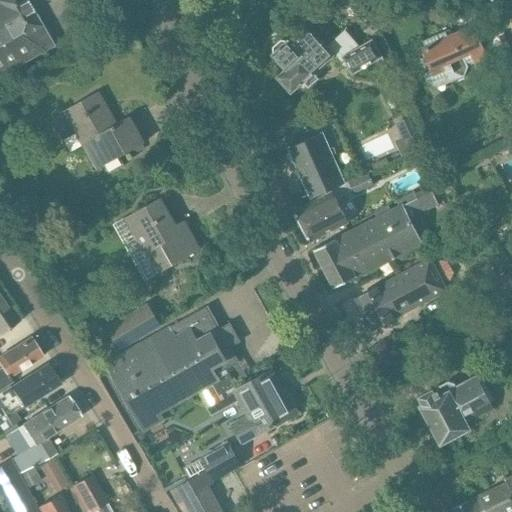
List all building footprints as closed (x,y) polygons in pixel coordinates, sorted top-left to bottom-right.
[(0,0),(0,77),(53,47),(26,0),(0,0)] [(291,93),(333,57),(343,70),(347,68),(352,76),(383,57),(371,35),(357,44),(345,30),(327,47),(306,25),(296,35),(289,42),(288,40),(287,42),(281,40),(273,47),(274,54),(272,55),(286,70),(277,78),(291,93)] [(491,64),(482,43),(476,29),(454,39),(450,29),(422,41),(427,51),(423,53),(431,71),(424,74),(429,85),(429,83),(474,65),(476,70),(491,64)] [(68,109),(101,167),(144,143),(129,117),(116,124),(98,92),(68,109)] [(321,195),(331,190),(345,184),(322,132),(320,133),(320,134),(290,147),(290,146),(288,147),(311,199),(321,195)] [(349,182),(352,189),(355,195),(374,186),(368,173),(349,182)] [(422,244),(409,219),(438,204),(429,186),(415,193),(414,191),(396,200),(399,207),(337,240),(336,239),(315,250),(335,288),(422,244)] [(349,224),(335,197),(331,190),(321,195),(295,209),(312,243),(349,224)] [(160,199),(125,218),(157,274),(199,250),(188,231),(180,235),(160,199)] [(446,289),(430,260),(383,285),(383,284),(356,299),(357,301),(362,310),(361,310),(365,316),(362,321),(365,327),(371,328),(372,330),(397,316),(446,289)] [(511,294),(511,279),(509,273),(491,283),(500,301),(511,294)] [(0,335),(20,322),(0,293),(0,335)] [(220,331),(207,308),(172,327),(173,327),(107,364),(144,429),(163,418),(159,411),(211,382),(218,394),(234,384),(225,369),(237,362),(229,347),(238,341),(230,326),(220,331)] [(0,365),(1,368),(0,368),(0,388),(12,381),(9,377),(43,356),(43,355),(42,355),(31,338),(32,338),(31,337),(0,356),(0,365)] [(48,363),(14,385),(12,381),(0,388),(0,409),(6,419),(23,408),(61,384),(61,383),(60,383),(48,364),(49,364),(48,363)] [(241,400),(248,414),(229,425),(240,445),(259,434),(296,413),(286,395),(284,396),(271,371),(237,390),(234,384),(218,394),(219,395),(216,397),(223,409),(241,400)] [(433,391),(419,398),(423,406),(421,407),(441,445),(470,429),(467,424),(467,423),(493,409),(490,403),(494,400),(481,376),(477,379),(476,377),(456,388),(454,385),(449,383),(440,388),(439,392),(434,394),(433,391)] [(68,397),(23,425),(7,435),(19,453),(11,458),(19,474),(49,457),(39,442),(80,416),(68,397)] [(213,481),(241,466),(227,440),(200,456),(213,481)] [(36,511),(16,476),(19,474),(11,458),(0,464),(0,495),(9,511),(36,511)] [(54,493),(67,486),(52,459),(39,467),(54,493)] [(27,487),(40,480),(33,469),(21,476),(27,487)] [(214,484),(212,482),(206,470),(172,489),(179,503),(184,501),(190,511),(222,511),(208,487),(214,484)] [(71,486),(85,511),(91,511),(108,502),(92,474),(71,486)] [(511,511),(511,475),(505,479),(507,483),(455,509),(456,511),(511,511)] [(41,511),(68,511),(60,496),(39,508),(41,511)]
